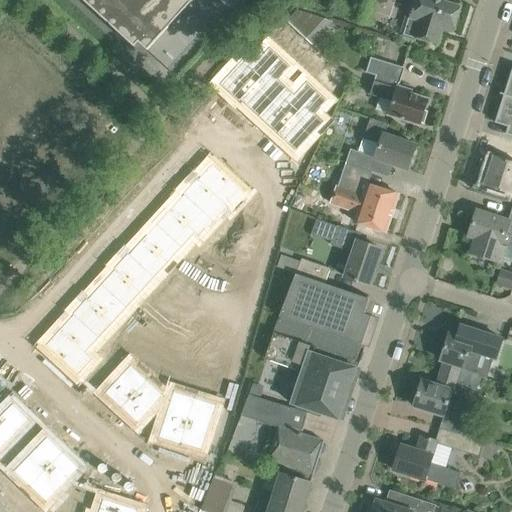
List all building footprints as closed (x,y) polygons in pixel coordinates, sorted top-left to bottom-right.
[(84,0),(135,46),(139,42),(148,50),(193,0),(84,0)] [(355,0),(349,19),(370,26),(379,0),(355,0)] [(410,0),(400,35),(414,40),(415,37),(438,45),(443,29),(453,32),(461,6),(445,1),(445,0),(410,0)] [(288,21),(312,44),(333,22),(298,10),(288,21)] [(286,30),(280,36),(289,45),(296,38),(286,30)] [(296,38),(289,45),(299,53),(305,47),(296,38)] [(248,51),(218,83),(239,102),(240,100),(239,99),(279,56),(269,46),(256,59),(248,51)] [(279,56),(239,99),(240,100),(258,116),(286,86),(278,79),(290,66),(279,56)] [(399,86),(405,68),(372,58),(367,72),(377,75),(371,95),(393,102),(389,115),(420,125),(428,99),(411,94),(412,91),(399,86)] [(323,64),(317,71),(327,79),(333,72),(323,64)] [(501,93),(511,96),(511,71),(505,94),(502,93),(501,93)] [(340,74),(334,86),(343,90),(348,78),(340,74)] [(286,86),(258,116),(277,134),(317,90),(306,80),(294,93),(286,86)] [(317,90),(277,134),(296,151),(324,121),(315,113),(327,100),(317,90)] [(511,96),(501,93),(501,94),(502,94),(504,95),(496,122),(495,123),(508,127),(506,134),(511,135),(511,96)] [(351,149),(346,163),(368,170),(372,171),(376,159),(408,170),(416,145),(385,134),(388,124),(371,118),(364,139),(360,152),(351,149)] [(511,161),(495,156),(485,186),(511,195),(511,191),(511,161)] [(198,178),(197,178),(224,203),(238,187),(212,163),(198,178)] [(346,163),(338,186),(337,186),(331,203),(359,212),(355,222),(386,232),(399,194),(364,182),(368,170),(346,163)] [(197,177),(182,193),(183,194),(210,218),(224,203),(197,178),(198,178),(197,177)] [(183,194),(170,209),(196,233),(210,218),(183,194)] [(170,209),(156,224),(182,248),(196,233),(170,209)] [(251,210),(242,219),(249,225),(257,216),(251,210)] [(506,248),(511,249),(511,210),(509,221),(477,211),(469,236),(476,238),(471,253),(497,262),(497,260),(502,262),(506,248)] [(242,219),(234,229),(240,235),(249,225),(242,219)] [(156,224),(142,239),(169,263),(182,248),(156,224)] [(346,277),(369,285),(381,249),(359,241),(362,234),(338,226),(331,245),(354,252),(346,277)] [(129,253),(128,254),(155,278),(169,263),(142,239),(129,253)] [(223,240),(214,249),(221,256),(230,246),(223,240)] [(214,249),(206,259),(213,265),(221,256),(214,249)] [(128,252),(113,269),(114,270),(115,269),(141,293),(155,278),(128,254),(129,253),(128,252)] [(315,263),(302,259),(297,274),(310,278),(315,263)] [(310,278),(325,283),(330,269),(315,263),(310,278)] [(114,270),(101,284),(127,308),(141,293),(115,269),(114,270)] [(195,270),(187,280),(194,286),(202,276),(195,270)] [(277,327),(358,355),(362,344),(366,345),(375,317),(359,312),(364,297),(325,283),(310,278),(297,274),(277,327)] [(187,280),(178,289),(185,295),(194,286),(187,280)] [(88,298),(87,299),(114,323),(127,308),(101,284),(88,298)] [(87,297),(72,314),(73,315),(73,314),(100,338),(114,323),(87,299),(88,298),(87,297)] [(168,301),(159,310),(166,316),(174,307),(168,301)] [(159,310),(151,319),(158,325),(166,316),(159,310)] [(73,315),(60,329),(86,353),(100,338),(73,314),(73,315)] [(185,325),(177,334),(183,340),(192,331),(185,325)] [(481,332),(461,325),(457,337),(449,334),(441,360),(445,361),(460,366),(459,368),(480,375),(480,378),(482,378),(486,380),(493,358),(496,359),(502,339),(489,335),(481,332)] [(277,327),(265,357),(301,370),(290,402),(297,404),(339,418),(356,367),(354,366),(358,355),(277,327)] [(60,329),(45,345),(72,369),(86,353),(60,329)] [(140,331),(132,340),(138,346),(147,337),(140,331)] [(192,331),(183,340),(190,346),(198,337),(192,331)] [(132,340),(123,349),(130,355),(138,346),(132,340)] [(210,348),(202,357),(208,363),(217,354),(210,348)] [(217,354),(208,363),(215,369),(223,360),(217,354)] [(113,361),(104,370),(111,376),(119,367),(113,361)] [(471,406),(449,399),(454,383),(476,390),(480,378),(480,375),(459,368),(460,366),(445,361),(438,386),(422,381),(414,406),(445,416),(441,429),(449,431),(462,434),(471,406)] [(130,364),(104,393),(121,408),(147,380),(130,364)] [(104,370),(96,379),(102,385),(111,376),(104,370)] [(147,380),(121,408),(138,423),(164,395),(147,380)] [(325,441),(286,429),(292,407),(273,401),(250,393),(243,414),(280,427),(269,459),(285,464),(282,473),(311,483),(314,473),(315,474),(325,441)] [(170,400),(158,437),(181,445),(181,444),(180,443),(192,407),(170,400)] [(0,415),(0,444),(2,447),(0,449),(0,462),(3,465),(20,446),(11,438),(29,419),(12,403),(4,411),(0,415)] [(192,407),(180,443),(181,444),(201,450),(213,413),(192,407)] [(444,446),(495,461),(499,444),(462,434),(449,431),(444,446)] [(20,446),(3,465),(12,473),(21,464),(37,479),(63,452),(47,436),(29,455),(20,446)] [(431,464),(438,441),(422,436),(418,450),(402,445),(394,470),(424,479),(456,489),(461,473),(448,470),(431,464)] [(63,452),(37,479),(53,495),(44,504),(51,511),(53,511),(70,495),(61,486),(80,467),(63,452)] [(302,511),(312,483),(311,483),(282,473),(275,492),(263,488),(255,511),(302,511)] [(202,510),(207,511),(224,511),(236,483),(215,475),(202,510)] [(423,511),(427,502),(404,495),(400,507),(378,500),(374,510),(373,509),(371,511),(423,511)] [(103,498),(98,511),(137,511),(138,510),(103,498)] [(75,499),(67,508),(70,511),(75,511),(82,506),(75,499)]
